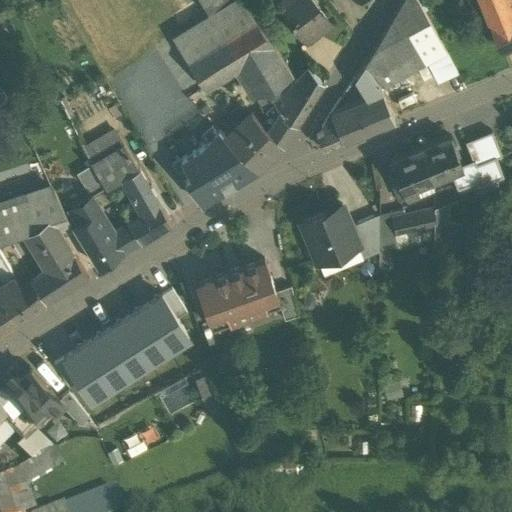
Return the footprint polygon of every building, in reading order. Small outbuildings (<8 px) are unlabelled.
[(232,0),(208,15),(172,38),(188,61),(254,16),(242,1),(241,0),(232,0)] [(199,0),(208,15),(224,0),(199,0)] [(312,0),(283,0),(278,4),(306,41),(330,22),(312,0)] [(418,0),(402,0),(364,62),(381,84),(425,60),(445,48),(418,0)] [(511,0),(482,0),(503,50),(511,46),(511,0)] [(254,16),(188,61),(203,85),(233,67),(272,42),(254,16)] [(272,42),(233,67),(254,95),(272,85),(293,74),(272,42)] [(445,48),(425,60),(437,82),(457,70),(445,48)] [(381,84),(364,62),(355,76),(368,96),(381,91),(378,85),(381,84)] [(297,79),(279,96),(274,101),(283,111),(281,114),(295,123),(323,80),(308,66),(297,79)] [(272,85),(254,95),(264,109),(274,101),(279,96),(272,85)] [(357,101),(369,129),(393,119),(381,91),(368,96),(357,101)] [(283,111),(274,101),(264,109),(277,120),(290,132),(295,123),(281,114),(283,111)] [(357,101),(331,112),(343,139),(369,129),(357,101)] [(269,131),(249,111),(226,136),(258,168),(282,144),(290,132),(277,120),(269,131)] [(331,112),(330,112),(321,127),(324,131),(316,135),(322,148),(343,139),(331,112)] [(82,145),(91,163),(104,156),(124,143),(114,127),(82,145)] [(472,159),(474,165),(495,157),(502,154),(492,130),(465,141),(472,159)] [(220,131),(174,162),(182,177),(184,176),(201,203),(258,168),(226,136),(220,131)] [(450,135),(420,147),(433,178),(450,171),(463,167),(461,164),(450,135)] [(124,143),(104,156),(118,178),(122,176),(138,166),(124,143)] [(420,147),(390,159),(396,172),(390,175),(393,183),(399,181),(405,196),(418,191),(416,185),(433,178),(420,147)] [(104,156),(91,163),(105,186),(118,178),(104,156)] [(478,186),(503,176),(495,157),(474,165),(472,159),(461,164),(463,167),(450,171),(457,189),(476,181),(478,186)] [(105,186),(91,163),(63,180),(77,202),(89,195),(90,196),(105,186)] [(159,202),(138,166),(122,176),(143,211),(159,202)] [(399,181),(393,183),(392,183),(398,199),(405,196),(399,181)] [(451,186),(434,192),(433,207),(434,207),(434,206),(448,201),(448,202),(456,199),(451,186)] [(2,206),(0,206),(9,235),(26,229),(34,247),(59,230),(57,228),(68,221),(53,189),(2,206)] [(77,202),(70,207),(78,220),(72,224),(98,266),(123,250),(110,229),(90,196),(89,195),(77,202)] [(448,201),(434,206),(434,207),(434,223),(433,236),(433,246),(454,247),(455,219),(447,219),(448,202),(448,201)] [(143,211),(127,220),(139,240),(170,220),(159,202),(143,211)] [(342,204),(301,221),(317,260),(357,244),(358,244),(350,225),(342,204)] [(0,206),(0,237),(9,235),(0,206)] [(392,216),(395,232),(419,227),(434,224),(434,223),(434,207),(433,207),(392,216)] [(379,213),(350,225),(358,244),(357,244),(362,256),(378,249),(379,213)] [(392,213),(380,213),(380,235),(395,232),(392,216),(392,213)] [(139,240),(127,220),(110,229),(123,250),(139,240)] [(434,224),(419,227),(419,238),(433,236),(434,224)] [(59,230),(34,247),(47,268),(31,278),(35,286),(45,301),(87,274),(59,230)] [(0,252),(0,270),(8,266),(4,259),(0,252)] [(16,252),(4,259),(8,266),(13,273),(25,292),(35,286),(31,278),(16,252)] [(264,258),(196,282),(211,326),(278,302),(279,302),(275,291),(264,258)] [(8,266),(0,270),(0,273),(4,279),(13,273),(8,266)] [(25,292),(13,273),(4,279),(0,281),(0,295),(15,320),(45,301),(35,286),(25,292)] [(291,286),(275,291),(279,302),(278,302),(285,320),(297,316),(291,286)] [(162,295),(177,319),(187,312),(172,289),(162,295)] [(0,295),(0,330),(15,320),(0,295)] [(169,350),(189,337),(177,319),(162,295),(142,308),(169,350)] [(150,362),(169,350),(142,308),(123,320),(150,362)] [(130,375),(150,362),(123,320),(103,333),(130,375)] [(110,387),(130,375),(103,333),(84,345),(110,387)] [(91,399),(110,387),(84,345),(64,358),(79,381),(91,399)] [(69,387),(79,381),(64,358),(54,364),(69,387)] [(59,398),(30,369),(20,379),(14,378),(9,383),(11,388),(1,398),(30,425),(34,430),(36,429),(42,429),(52,418),(52,412),(60,404),(63,401),(59,398)] [(193,376),(203,402),(218,397),(208,370),(193,376)] [(89,417),(68,390),(59,398),(63,401),(60,404),(79,424),(89,417)] [(1,398),(0,397),(0,416),(8,424),(7,425),(19,436),(30,425),(1,398)] [(54,442),(66,431),(58,422),(46,433),(54,442)] [(34,430),(30,425),(19,436),(26,443),(19,451),(30,461),(43,454),(53,449),(34,430)] [(53,449),(43,454),(52,470),(63,465),(53,449)] [(30,461),(11,473),(17,489),(25,485),(52,470),(43,454),(30,461)] [(17,489),(11,473),(0,478),(0,511),(26,511),(21,498),(17,489)] [(25,485),(17,489),(21,498),(29,494),(25,485)] [(114,486),(42,511),(117,511),(122,510),(122,508),(114,486)]
